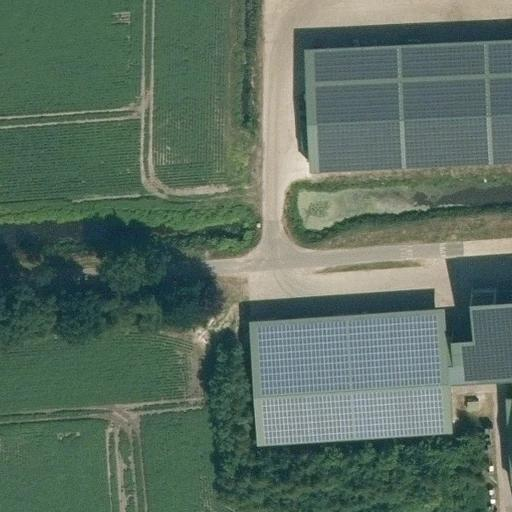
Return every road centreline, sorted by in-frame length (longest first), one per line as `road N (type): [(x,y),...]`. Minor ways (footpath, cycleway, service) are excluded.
road 1 (track): [(511,241),(0,280)]
road 2 (track): [(272,259),(269,227),(298,0)]
